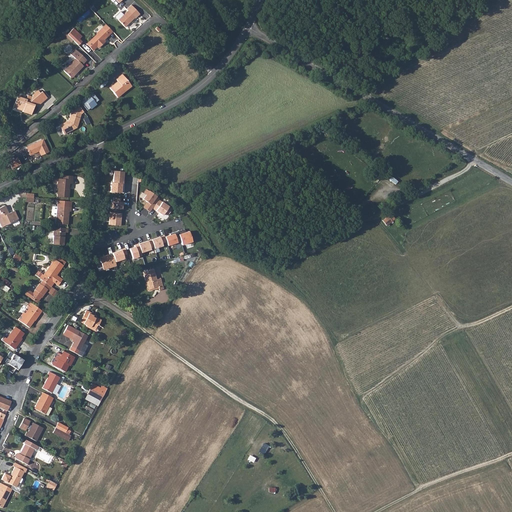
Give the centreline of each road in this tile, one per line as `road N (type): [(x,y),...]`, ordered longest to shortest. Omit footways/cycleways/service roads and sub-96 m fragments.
road 1 (residential): [(511,182),(248,25)]
road 2 (track): [(417,490),(359,399),(458,327),(511,307)]
road 3 (residential): [(17,142),(157,18),(214,72)]
road 4 (track): [(154,337),(275,424),(333,511)]
road 5 (track): [(66,511),(50,501),(144,331)]
road 6 (track): [(511,455),(378,511)]
road 7 (track): [(458,327),(375,216)]
road 8 (tertiary): [(97,139),(214,72)]
road 9 (residential): [(79,290),(15,395)]
